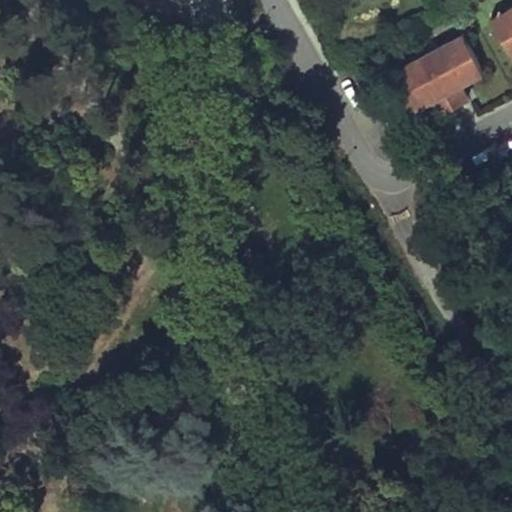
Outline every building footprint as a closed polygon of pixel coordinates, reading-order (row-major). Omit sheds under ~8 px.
[(499,7),(495,0),(479,8),(483,14),(499,7)] [(511,0),(495,0),(499,7),(483,14),(497,44),(511,36),(511,31),(511,30),(511,0)] [(450,22),(434,30),(437,37),(453,29),(450,22)] [(413,40),(438,92),(452,85),(442,65),(449,62),(451,67),(468,58),(453,29),(437,37),(434,30),(413,40)] [(424,99),(438,92),(413,40),(391,51),(395,58),(378,66),(393,95),(410,87),(408,82),(414,79),(424,99)] [(395,58),(391,51),(375,59),(378,66),(395,58)]
